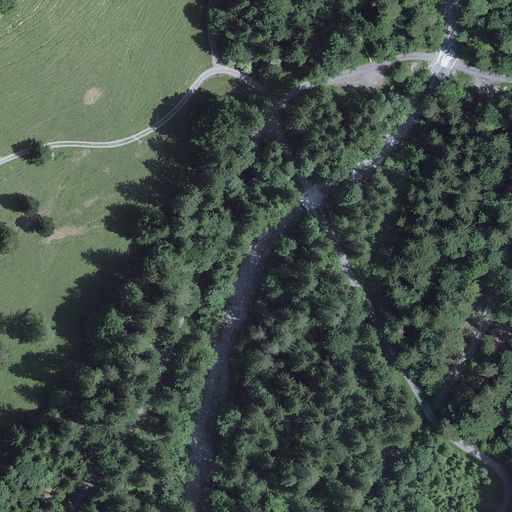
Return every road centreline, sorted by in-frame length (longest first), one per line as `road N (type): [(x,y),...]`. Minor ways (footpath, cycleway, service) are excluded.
road 1 (track): [(75,511),(164,365),(267,130),(308,188),(321,226),(434,423),(506,478),(500,511)]
road 2 (track): [(267,130),(277,106),(232,68),(209,71),(152,130),(96,146),(55,144),(0,163)]
road 3 (track): [(277,106),(297,90),(416,57),(511,76)]
